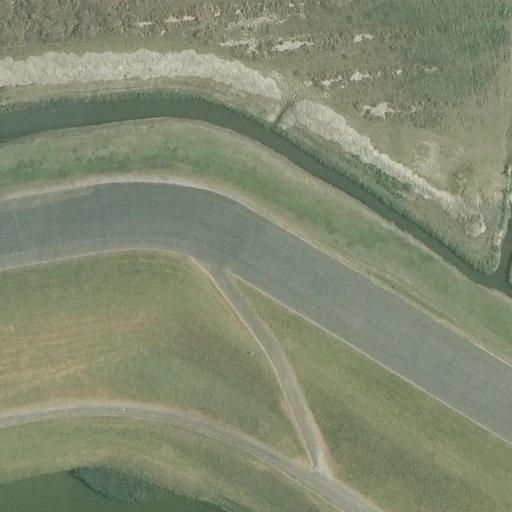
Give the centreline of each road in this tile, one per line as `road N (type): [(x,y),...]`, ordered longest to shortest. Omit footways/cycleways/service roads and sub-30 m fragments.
road 1 (track): [(0,261),(139,237),(197,248),(511,436)]
road 2 (track): [(328,491),(282,367),(197,248)]
